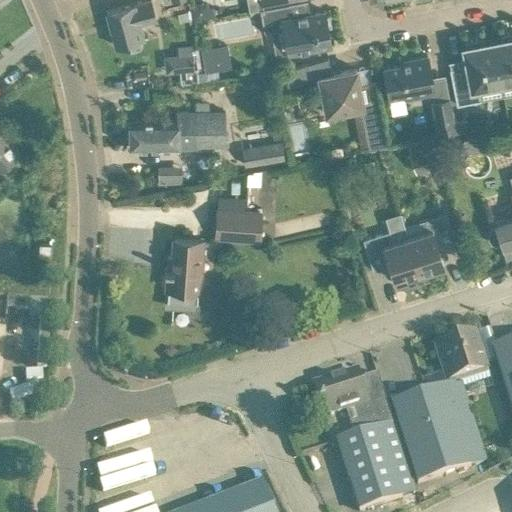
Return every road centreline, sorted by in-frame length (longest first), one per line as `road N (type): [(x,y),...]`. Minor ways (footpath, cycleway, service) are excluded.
road 1 (tertiary): [(88,398),(87,182),(71,82),(41,0)]
road 2 (unclassified): [(244,372),(511,284)]
road 3 (unclassified): [(88,398),(146,404),(244,372)]
road 4 (residential): [(362,25),(384,29),(511,3)]
road 5 (unclassified): [(305,511),(244,372)]
